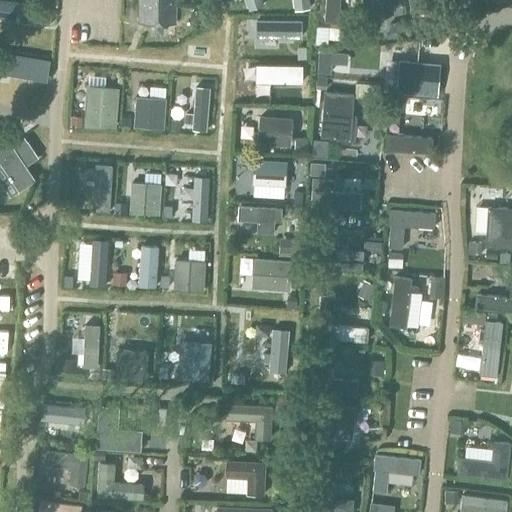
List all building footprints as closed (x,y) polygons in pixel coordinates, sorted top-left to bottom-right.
[(0,0),(0,1),(0,2),(0,18),(50,25),(52,7),(0,0)] [(175,23),(175,0),(139,0),(139,23),(175,23)] [(309,0),(293,0),(295,9),(310,7),(309,0)] [(326,0),(324,22),(325,23),(338,24),(339,0),(326,0)] [(381,0),(367,0),(371,28),(385,27),(381,0)] [(408,0),(411,15),(426,13),(423,0),(408,0)] [(101,29),(102,18),(81,17),(81,28),(101,29)] [(98,40),(98,30),(81,30),(80,39),(98,40)] [(0,53),(0,70),(0,71),(5,72),(6,71),(13,72),(12,74),(46,79),(49,61),(0,53)] [(280,83),(280,54),(236,54),(236,83),(280,83)] [(166,84),(150,82),(149,121),(165,122),(166,84)] [(213,86),(197,84),(196,123),(212,124),(213,86)] [(118,89),(87,86),(83,127),(115,129),(118,89)] [(325,91),(321,137),(338,139),(338,143),(351,145),(355,141),(357,116),(353,116),(355,94),(325,91)] [(65,100),(63,114),(76,116),(78,101),(65,100)] [(240,109),(240,122),(284,122),(283,110),(240,109)] [(130,129),(131,117),(121,117),(120,129),(130,129)] [(386,134),(385,149),(431,153),(432,138),(386,134)] [(15,150),(12,145),(8,139),(0,144),(0,163),(1,165),(2,165),(9,176),(7,177),(11,181),(12,180),(19,190),(29,183),(29,184),(35,180),(26,166),(38,158),(27,141),(15,150)] [(246,158),(245,174),(263,174),(263,199),(279,199),(279,159),(246,158)] [(114,169),(99,169),(98,209),(114,209),(114,169)] [(131,171),(131,189),(140,189),(141,171),(131,171)] [(161,174),(146,174),(145,214),(161,214),(161,174)] [(209,178),(197,178),(196,211),(208,211),(209,178)] [(353,208),(354,189),(318,189),(318,207),(353,208)] [(278,224),(278,209),(240,208),(240,222),(278,224)] [(511,248),(511,208),(488,208),(486,247),(511,248)] [(434,229),(435,213),(389,209),(388,225),(390,226),(388,247),(402,248),(404,226),(434,229)] [(78,235),(62,237),(66,266),(82,264),(78,235)] [(94,286),(109,286),(110,246),(94,246),(94,286)] [(362,269),(363,251),(316,248),(315,266),(362,269)] [(158,281),(159,250),(147,249),(146,281),(158,281)] [(402,268),(402,254),(388,253),(387,267),(402,268)] [(292,261),(253,258),(251,288),(290,291),(292,261)] [(172,289),(203,290),(204,264),(173,262),(172,289)] [(394,276),(388,326),(405,328),(411,278),(394,276)] [(318,323),(316,323),(315,338),(366,342),(368,328),(338,325),(340,307),(334,307),(335,295),(320,294),(318,323)] [(511,298),(477,294),(475,308),(511,312),(511,298)] [(347,320),(367,316),(365,305),(345,309),(347,320)] [(496,377),(502,323),(485,321),(479,375),(496,377)] [(106,326),(93,325),(92,357),(105,357),(106,326)] [(156,327),(144,327),(142,358),(155,359),(156,327)] [(255,331),(242,336),(247,351),(230,357),(236,375),(267,364),(255,331)] [(184,342),(181,378),(210,380),(213,344),(184,342)] [(329,379),(331,356),(316,354),(314,378),(312,378),(311,393),(357,396),(358,381),(329,379)] [(452,379),(452,399),(471,399),(471,379),(452,379)] [(33,403),(32,419),(73,423),(75,407),(33,403)] [(353,439),(356,407),(306,403),(304,436),(353,439)] [(226,404),(225,420),(255,421),(254,439),(270,440),(272,406),(226,404)] [(98,411),(97,445),(136,446),(136,431),(123,430),(124,413),(113,413),(113,411),(98,411)] [(506,480),(510,443),(493,441),(491,461),(458,457),(456,475),(506,480)] [(87,454),(46,449),(44,466),(70,468),(69,484),(84,485),(87,454)] [(419,474),(420,459),(374,453),(372,469),(375,470),(372,491),(387,493),(389,471),(419,474)] [(227,460),(226,478),(247,479),(247,495),(265,495),(266,462),(227,460)] [(99,463),(97,497),(143,500),(144,484),(114,482),(115,464),(99,463)] [(351,511),(353,500),(308,496),(306,511),(351,511)] [(460,511),(505,511),(507,501),(462,496),(460,511)] [(39,501),(38,511),(80,511),(81,505),(39,501)]
